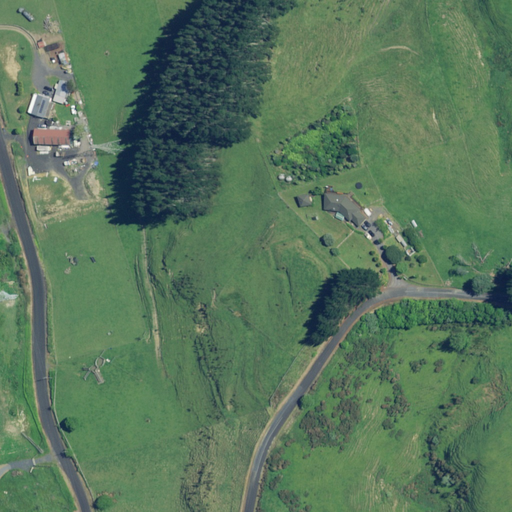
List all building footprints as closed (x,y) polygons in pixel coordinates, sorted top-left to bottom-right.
[(63,69),(54,57),(45,62),(55,75),(63,69)] [(69,89),(72,80),(65,78),(65,81),(61,79),(60,84),(57,83),(55,88),(58,89),(54,101),(63,104),(65,98),(71,100),(74,90),(69,89)] [(54,99),(36,93),(30,113),(50,119),(55,102),(53,101),(54,99)] [(72,130),(38,129),(37,144),(72,145),(72,130)] [(367,218),(360,210),(362,208),(349,196),(328,193),(326,209),(341,212),(351,221),(353,220),(360,227),(367,218)] [(313,205),(312,194),(301,196),(302,207),(313,205)] [(407,245),(400,234),(395,237),(403,248),(407,245)]
